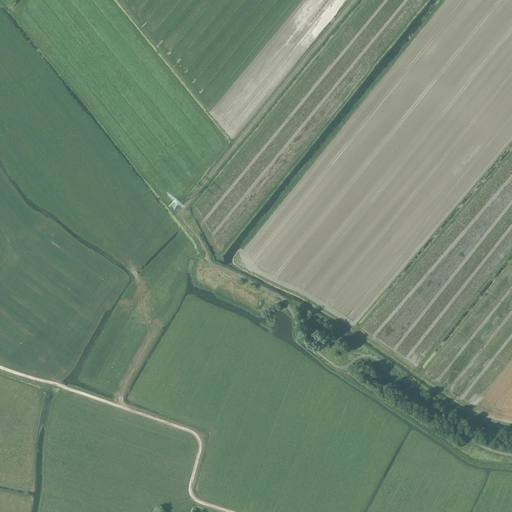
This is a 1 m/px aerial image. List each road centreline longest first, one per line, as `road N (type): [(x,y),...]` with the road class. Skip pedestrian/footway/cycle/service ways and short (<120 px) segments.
road 1 (track): [(0,367),(193,433),(200,446),(190,494),(230,511)]
road 2 (track): [(280,297),(473,421),(511,432)]
